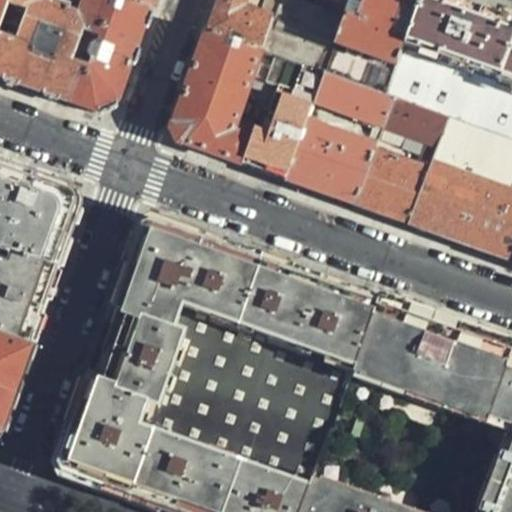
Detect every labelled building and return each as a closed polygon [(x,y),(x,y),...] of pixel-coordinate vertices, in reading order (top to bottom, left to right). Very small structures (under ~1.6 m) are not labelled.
[(0,79),(32,91),(79,108),(117,0),(82,0),(78,12),(41,0),(12,0),(11,3),(0,32),(0,79)] [(0,0),(0,32),(11,3),(0,0)] [(133,63),(151,11),(118,0),(117,0),(79,108),(96,114),(118,108),(133,63)] [(154,0),(118,0),(151,11),(154,0)] [(218,0),(207,33),(264,53),(282,0),(218,0)] [(282,0),(264,53),(275,57),(325,75),(351,0),(282,0)] [(389,97),(423,0),(351,0),(325,75),(389,97)] [(511,19),(478,8),(455,0),(423,0),(389,97),(396,100),(447,118),(511,141),(511,19)] [(264,53),(207,33),(190,81),(174,126),(186,148),(243,168),(257,131),(239,124),(264,53)] [(257,131),(243,168),(277,180),(286,184),(307,126),(315,104),(325,75),(275,57),(267,81),(280,87),(276,96),(283,98),(270,135),(257,131)] [(396,100),(389,97),(325,75),(315,104),(385,130),(396,100)] [(447,118),(396,100),(385,130),(421,144),(415,160),(431,165),(447,118)] [(427,176),(409,228),(511,264),(511,141),(447,118),(431,165),(427,176)] [(307,126),(286,184),(321,196),(355,209),(374,158),(377,152),(307,126)] [(374,158),(355,209),(382,218),(409,228),(427,176),(374,158)] [(0,335),(34,347),(49,304),(81,214),(74,201),(67,189),(0,164),(0,335)] [(137,233),(110,311),(119,314),(129,317),(124,330),(109,374),(104,387),(95,383),(86,380),(58,457),(70,484),(150,511),(300,511),(378,302),(334,286),(226,246),(156,221),(137,233)] [(511,511),(511,349),(502,346),(378,302),(300,511),(511,511)] [(129,317),(119,314),(95,383),(104,387),(109,374),(124,330),(129,317)] [(14,403),(34,347),(0,335),(0,439),(2,438),(14,403)]
